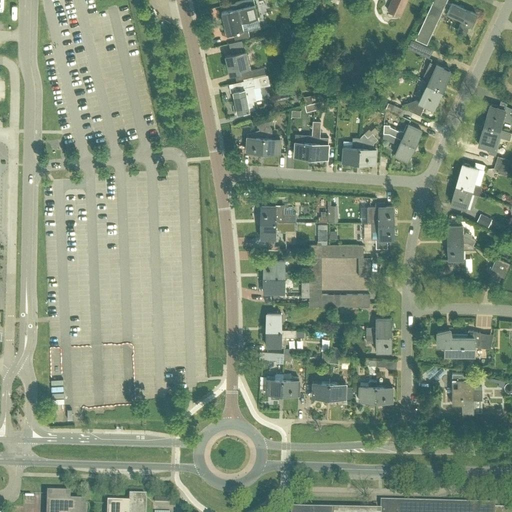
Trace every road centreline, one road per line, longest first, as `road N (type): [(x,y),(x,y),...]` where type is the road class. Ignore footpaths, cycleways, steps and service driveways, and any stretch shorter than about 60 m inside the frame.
road 1 (tertiary): [(256,470),(511,473)]
road 2 (tertiary): [(511,449),(258,445)]
road 3 (unclassified): [(231,425),(231,295),(218,173)]
road 4 (residential): [(425,187),(218,173)]
road 5 (tertiary): [(0,462),(205,471)]
road 6 (tertiary): [(203,441),(0,438)]
road 7 (residential): [(425,187),(501,21)]
road 8 (unclassified): [(218,173),(180,0)]
road 9 (residential): [(407,306),(407,262),(425,187)]
